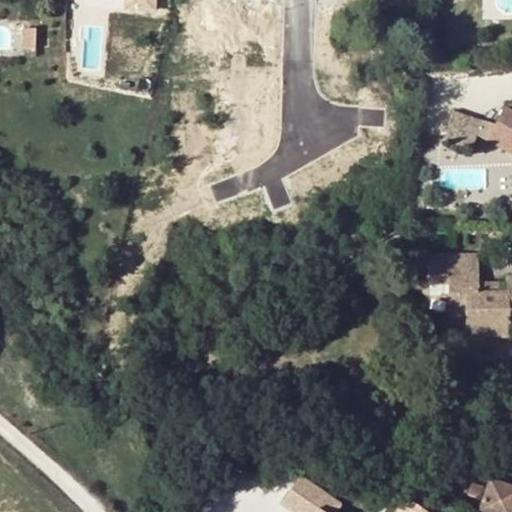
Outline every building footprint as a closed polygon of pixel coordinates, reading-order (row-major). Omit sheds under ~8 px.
[(157,0),(80,0),(80,4),(157,10),(157,0)] [(511,113),(508,111),(492,144),(511,154),(511,113)] [(483,125),(454,115),(444,143),(474,153),(483,125)] [(451,228),(430,229),(429,239),(451,238),(451,228)] [(511,278),(508,278),(508,292),(479,293),(479,279),(478,255),(429,256),(429,280),(449,279),(449,293),(450,313),(466,313),(466,339),(510,338),(510,321),(511,321),(511,278)] [(508,278),(479,279),(479,293),(508,292),(508,278)] [(430,294),(449,293),(449,279),(429,280),(430,294)] [(511,480),(488,473),(477,503),(502,511),(506,511),(511,496),(511,480)] [(299,479),(281,506),(290,511),(318,511),(317,511),(326,497),(299,479)] [(472,484),(461,480),(456,493),(468,497),(472,484)] [(335,511),(339,507),(326,497),(317,511),(318,511),(335,511)]
